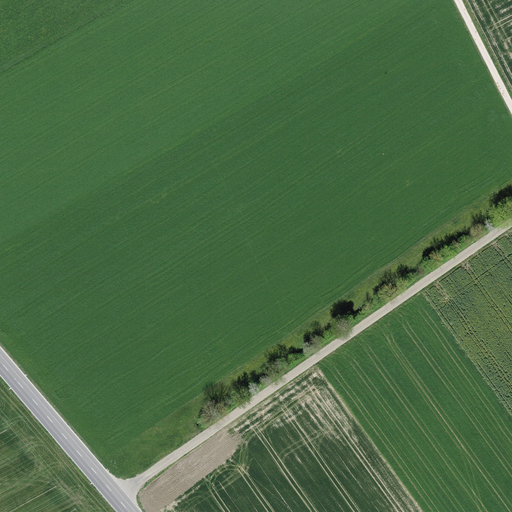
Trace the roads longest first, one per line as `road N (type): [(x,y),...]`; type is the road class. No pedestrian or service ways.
road 1 (residential): [(116,497),(511,221)]
road 2 (tertiary): [(0,361),(116,497)]
road 3 (track): [(511,109),(456,0)]
